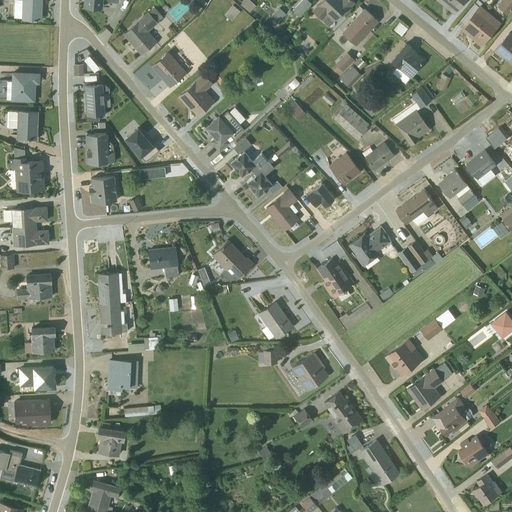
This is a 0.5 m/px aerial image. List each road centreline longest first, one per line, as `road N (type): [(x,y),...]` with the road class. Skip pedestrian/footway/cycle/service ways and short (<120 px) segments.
road 1 (residential): [(281,265),(453,511)]
road 2 (unclassified): [(70,226),(78,372),(52,511)]
road 3 (residential): [(281,265),(507,95)]
road 4 (residential): [(64,22),(87,32),(233,207)]
road 5 (unclassified): [(64,22),(70,226)]
road 6 (unclassified): [(70,226),(233,207)]
road 7 (residential): [(392,0),(507,95)]
